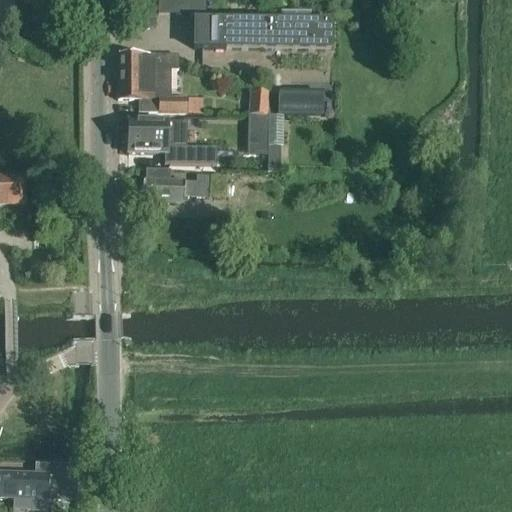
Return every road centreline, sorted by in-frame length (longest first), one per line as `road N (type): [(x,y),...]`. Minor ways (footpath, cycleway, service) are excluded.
road 1 (tertiary): [(107,354),(103,0)]
road 2 (tertiary): [(108,511),(107,354)]
road 3 (unclassified): [(0,402),(38,368),(107,354)]
